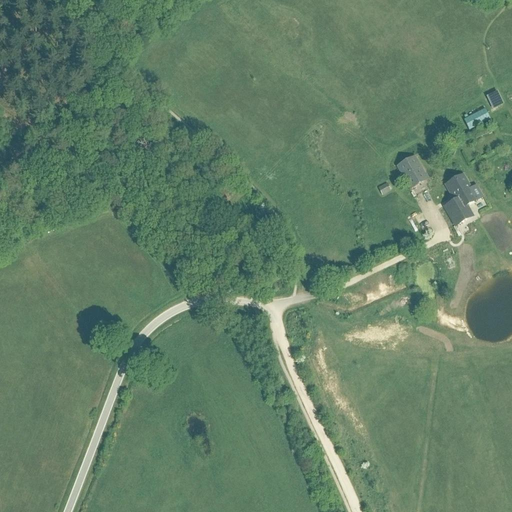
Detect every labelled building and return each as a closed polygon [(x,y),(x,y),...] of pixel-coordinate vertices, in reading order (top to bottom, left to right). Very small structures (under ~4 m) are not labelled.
[(428,125),(437,119),(435,116),(426,121),(428,125)] [(427,149),(433,143),(430,140),(424,146),(427,149)] [(391,145),(388,152),(397,156),(400,149),(391,145)] [(415,163),(400,171),(415,199),(430,191),(415,163)] [(455,204),(448,207),(454,224),(466,220),(462,208),(479,202),(475,190),(471,191),(467,180),(449,186),(455,204)]
